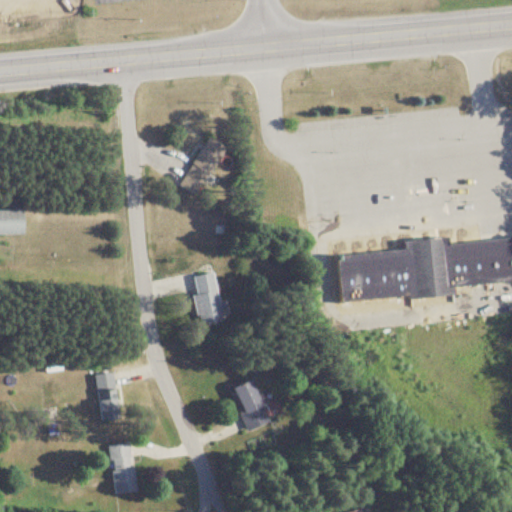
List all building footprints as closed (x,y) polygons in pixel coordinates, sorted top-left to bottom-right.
[(209,133),(226,145),(194,193),(179,183),(193,162),(190,160),(209,133)] [(22,209),(0,208),(0,233),(22,234),(22,209)] [(340,256),(345,298),(408,292),(408,298),(456,293),(455,285),(511,279),(511,235),(450,242),(450,236),(408,240),(409,249),(340,256)] [(192,274),(213,270),(220,301),(225,300),(227,309),(222,310),(223,317),(201,322),(199,313),(195,314),(191,293),(196,292),(192,274)] [(110,371),(88,375),(94,415),(115,412),(110,371)] [(268,421),(252,381),(230,390),(246,430),(268,421)] [(108,495),(132,492),(126,442),(102,445),(108,495)]
